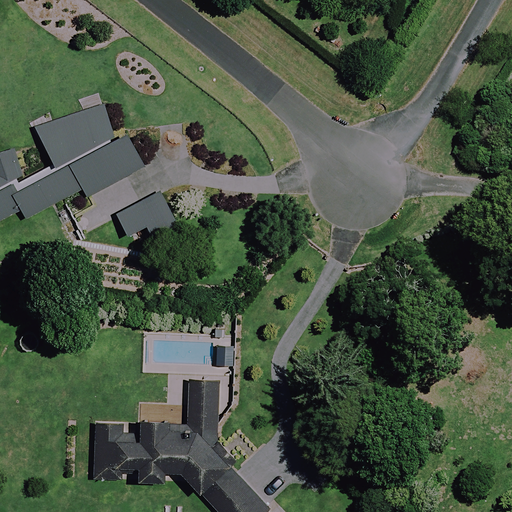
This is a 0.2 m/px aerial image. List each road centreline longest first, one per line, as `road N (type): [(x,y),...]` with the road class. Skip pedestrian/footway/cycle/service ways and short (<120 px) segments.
road 1 (residential): [(160,0),(318,125),(350,170)]
road 2 (residential): [(350,170),(443,83),(490,0)]
